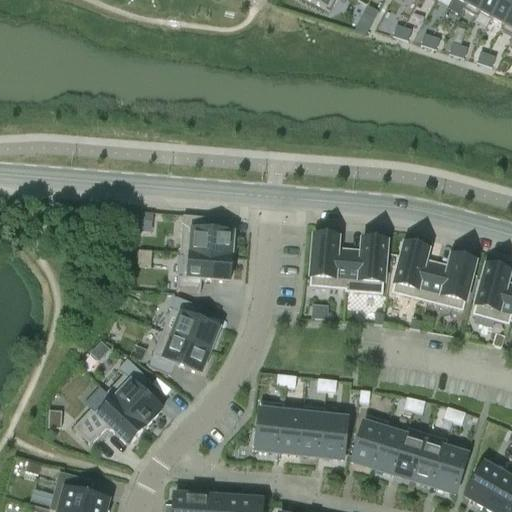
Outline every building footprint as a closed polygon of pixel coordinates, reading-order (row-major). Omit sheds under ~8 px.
[(302,0),(329,15),(337,0),(302,0)] [(464,7),(462,12),(476,20),(479,15),(478,15),(486,0),(469,0),(465,8),(464,7)] [(486,0),(478,15),(479,15),(490,22),(502,0),(486,0)] [(511,0),(502,0),(490,22),(502,28),(503,29),(511,11),(511,0)] [(367,8),(363,15),(374,21),(378,14),(367,8)] [(502,28),(500,33),(511,39),(511,11),(503,29),(502,28)] [(396,28),(392,40),(400,42),(404,30),(396,28)] [(404,30),(400,42),(408,44),(411,33),(404,30)] [(424,37),(420,48),(428,51),(432,40),(424,37)] [(432,40),(428,51),(436,53),(439,42),(432,40)] [(452,46),(448,57),(456,60),(460,48),(452,46)] [(460,48),(456,60),(464,62),(467,51),(460,48)] [(480,55),(476,66),(484,69),(487,57),(480,55)] [(487,57),(484,69),(491,71),(495,60),(487,57)] [(231,260),(233,235),(205,233),(206,220),(182,218),(179,256),(231,260)] [(345,293),(346,283),(349,254),(337,253),(338,241),(313,239),(310,280),(309,290),(345,293)] [(345,293),(345,296),(382,299),(383,286),(386,245),(361,243),(361,255),(349,254),(346,283),(345,293)] [(427,305),(436,268),(425,265),(428,253),(404,247),(393,287),(391,296),(427,305)] [(229,285),(231,260),(179,256),(179,257),(184,257),(182,280),(177,279),(176,293),(200,295),(201,283),(229,285)] [(451,259),(448,271),(436,268),(427,305),(462,314),(475,265),(451,259)] [(507,327),(510,318),(511,310),(511,288),(506,287),(509,275),(485,269),(475,308),(472,318),(507,327)] [(193,321),(198,309),(175,300),(162,335),(210,354),(219,331),(193,321)] [(328,318),(328,306),(313,306),(313,318),(328,318)] [(382,328),(384,317),(375,316),(373,327),(382,328)] [(419,334),(421,322),(411,321),(409,332),(419,334)] [(201,377),(210,354),(162,335),(148,370),(170,379),(175,367),(201,377)] [(501,351),(504,339),(495,337),(492,348),(501,351)] [(161,412),(141,393),(150,384),(127,362),(117,372),(123,378),(106,396),(109,399),(144,431),(161,412)] [(285,391),(286,379),(277,378),(276,390),(285,391)] [(295,392),(296,380),(286,379),(285,391),(295,392)] [(325,395),(327,383),(317,382),(316,394),(325,395)] [(335,396),(336,384),(327,383),(325,395),(335,396)] [(368,407),(370,395),(360,394),(359,406),(368,407)] [(127,449),(144,431),(109,399),(94,416),(90,412),(73,431),(90,448),(107,430),(127,449)] [(413,414),(416,403),(407,401),(404,412),(413,414)] [(422,417),(425,405),(416,403),(413,414),(422,417)] [(260,404),(256,436),(253,436),(252,449),(255,449),(254,454),(256,454),(256,453),(278,456),(282,416),(283,416),(284,407),(260,404)] [(302,418),(303,419),(298,458),(319,460),(324,416),(325,411),(303,409),(302,418)] [(452,425),(456,414),(447,411),(443,422),(452,425)] [(461,428),(465,416),(456,414),(452,425),(461,428)] [(283,416),(282,416),(278,456),(298,458),(303,419),(302,418),(283,416)] [(324,416),(319,460),(341,463),(342,463),(347,418),(324,416)] [(385,434),(386,434),(389,425),(365,418),(351,465),(352,466),(352,465),(374,472),(385,434)] [(427,437),(407,431),(404,440),(405,440),(393,478),(413,484),(427,437)] [(374,472),(393,478),(405,440),(404,440),(386,434),(385,434),(374,472)] [(427,437),(413,484),(432,490),(444,452),(445,452),(447,443),(427,437)] [(445,452),(444,452),(432,490),(454,497),(453,497),(455,497),(467,459),(445,452)] [(37,479),(40,469),(28,465),(25,475),(37,479)] [(503,478),(483,467),(464,500),(484,511),(503,478)] [(48,511),(105,511),(108,503),(89,498),(92,484),(59,475),(48,511)] [(507,511),(511,505),(511,483),(503,478),(484,511),(485,511),(507,511)] [(194,511),(196,499),(173,498),(172,511),(194,511)] [(196,499),(194,511),(216,511),(217,501),(196,499)] [(217,501),(216,511),(238,511),(239,502),(217,501)] [(260,511),(261,503),(239,502),(238,511),(260,511)]
